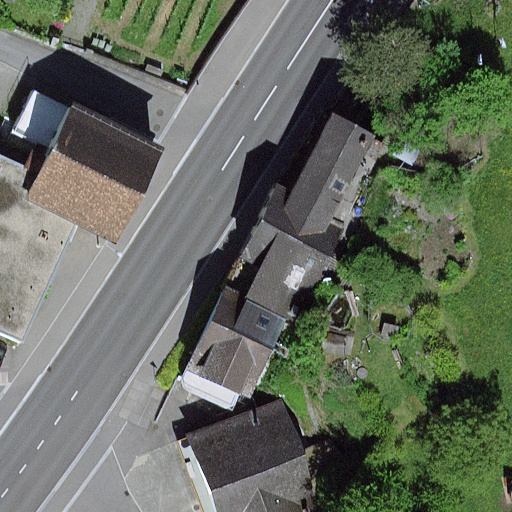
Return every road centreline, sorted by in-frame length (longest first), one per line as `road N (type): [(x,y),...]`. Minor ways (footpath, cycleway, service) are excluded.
road 1 (primary): [(250,137),(33,455)]
road 2 (unclassified): [(0,37),(250,137)]
road 3 (primary): [(335,0),(250,137)]
